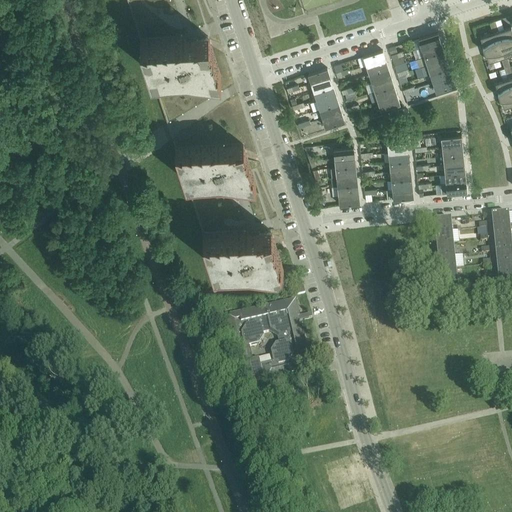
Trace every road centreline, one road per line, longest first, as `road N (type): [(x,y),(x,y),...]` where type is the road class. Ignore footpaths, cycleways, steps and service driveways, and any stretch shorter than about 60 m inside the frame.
road 1 (residential): [(392,511),(305,225)]
road 2 (residential): [(256,74),(482,0)]
road 3 (residential): [(305,225),(511,197)]
road 4 (residential): [(305,225),(256,74)]
